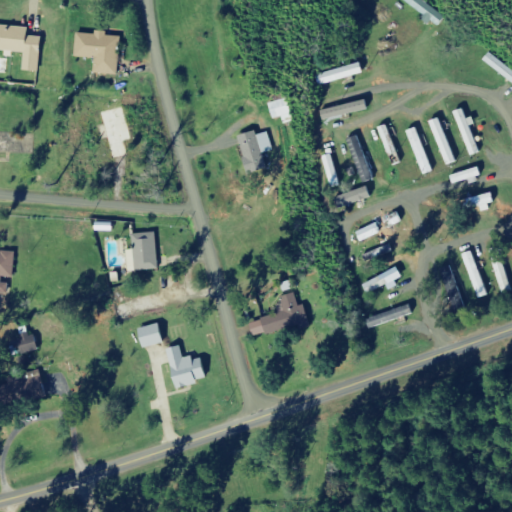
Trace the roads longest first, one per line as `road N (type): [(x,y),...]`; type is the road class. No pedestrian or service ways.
road 1 (secondary): [(511,329),(0,499)]
road 2 (residential): [(252,420),(254,324),(239,314),(219,224),(214,139),(175,0)]
road 3 (residential): [(0,208),(219,224)]
road 4 (residential): [(174,14),(10,0)]
